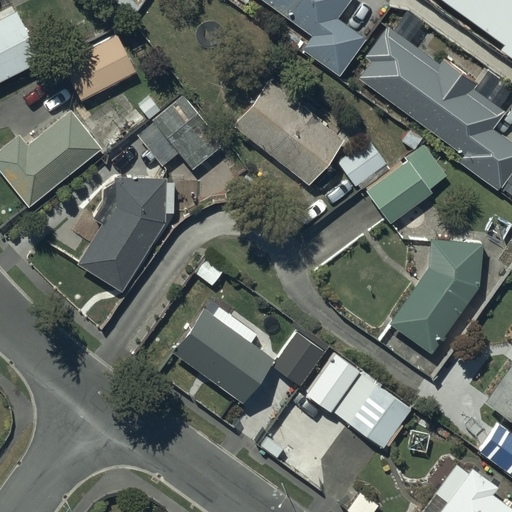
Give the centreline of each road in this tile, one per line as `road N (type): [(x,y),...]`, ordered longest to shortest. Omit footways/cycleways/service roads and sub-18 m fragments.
road 1 (residential): [(100,396),(260,511)]
road 2 (residential): [(100,396),(17,511)]
road 3 (residential): [(0,312),(100,396)]
